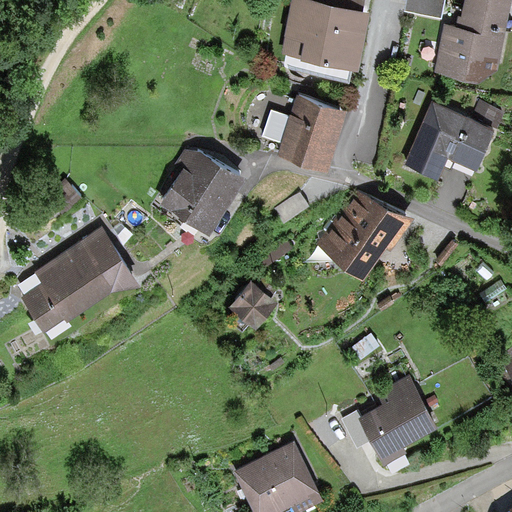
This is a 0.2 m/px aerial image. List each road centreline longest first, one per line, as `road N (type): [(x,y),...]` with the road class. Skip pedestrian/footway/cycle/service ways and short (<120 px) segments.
road 1 (residential): [(188,140),(346,179),(511,245)]
road 2 (track): [(94,0),(25,132)]
